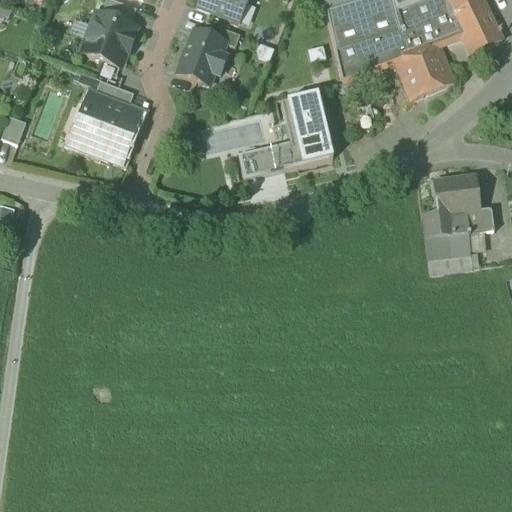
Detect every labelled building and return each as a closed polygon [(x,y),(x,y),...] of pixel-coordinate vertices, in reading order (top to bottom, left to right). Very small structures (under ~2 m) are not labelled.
[(200,0),(196,12),(238,28),(249,0),(200,0)] [(395,68),(410,105),(453,87),(438,51),(461,42),(470,60),(501,45),(478,0),(321,0),(342,88),(395,68)] [(107,4),(100,21),(129,32),(135,15),(107,4)] [(130,43),(134,34),(129,32),(100,21),(96,19),(81,58),(119,73),(125,57),(127,58),(133,44),(130,43)] [(225,50),(234,54),(239,42),(206,29),(201,40),(225,49),(225,50)] [(177,80),(208,92),(213,80),(219,82),(226,63),(220,61),(225,50),(225,49),(201,40),(193,37),(177,80)] [(93,104),(127,116),(133,100),(100,87),(93,104)] [(317,99),(286,106),(300,165),(327,158),(328,164),(332,163),(317,99)] [(101,159),(120,167),(138,121),(127,116),(93,104),(89,102),(76,138),(105,149),(101,159)] [(300,165),(286,106),(280,107),(290,147),(278,150),(284,175),(301,170),(300,165)] [(0,144),(17,151),(25,128),(9,122),(0,144)] [(72,148),(101,159),(105,149),(76,138),(72,148)] [(278,150),(238,160),(243,184),(284,175),(278,150)] [(301,170),(328,164),(327,158),(300,165),(301,170)] [(422,221),(424,244),(467,239),(467,240),(493,237),(490,216),(488,216),(479,217),(475,181),(433,186),(437,219),(422,221)] [(424,244),(429,280),(471,274),(469,262),(467,240),(467,239),(424,244)]
